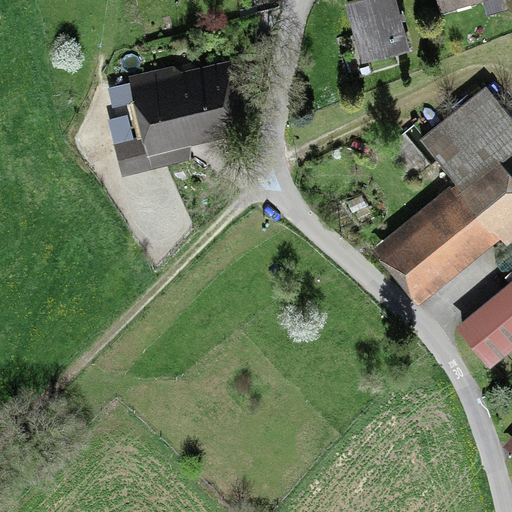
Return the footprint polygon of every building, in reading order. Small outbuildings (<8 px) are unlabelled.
[(394,0),(352,0),(348,1),(356,34),(364,32),(370,57),(406,48),(394,0)] [(504,0),(447,0),(449,5),(467,0),(483,0),(486,12),(506,7),(504,0)] [(235,117),(225,74),(139,96),(148,137),(117,144),(124,171),(186,156),(180,130),(235,117)] [(421,140),(464,192),(468,188),(496,222),(499,220),(511,235),(511,271),(509,274),(511,277),(511,296),(468,333),(487,356),(511,335),(511,173),(501,161),(511,152),(511,116),(487,86),(421,140)] [(417,287),(496,222),(468,188),(464,192),(388,250),(417,287)]
